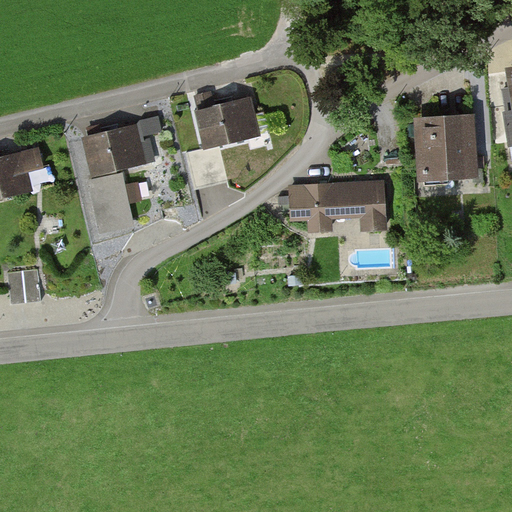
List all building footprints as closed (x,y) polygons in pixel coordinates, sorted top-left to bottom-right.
[(348,59),(339,66),(349,78),(358,71),(348,59)] [(265,136),(254,99),(204,114),(215,151),(265,136)] [(169,132),(165,117),(89,137),(100,179),(160,163),(152,136),(169,132)] [(486,182),(482,117),(424,121),(428,185),(486,182)] [(46,147),(0,158),(0,205),(41,195),(35,174),(52,170),(46,147)] [(214,155),(197,160),(207,192),(224,186),(214,155)] [(123,177),(98,183),(111,234),(136,228),(123,177)] [(394,232),(391,179),(298,184),(300,224),(314,223),(314,235),(341,234),(340,222),(364,221),(364,234),(394,232)] [(38,269),(9,273),(12,302),(41,298),(38,269)]
